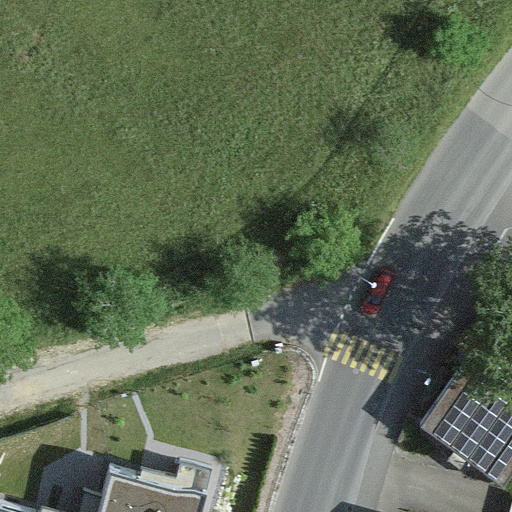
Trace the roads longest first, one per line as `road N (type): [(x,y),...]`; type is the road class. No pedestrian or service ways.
road 1 (track): [(380,335),(284,301),(0,377)]
road 2 (secondary): [(380,335),(511,120)]
road 3 (secondary): [(330,511),(380,335)]
road 4 (residential): [(511,275),(380,335)]
